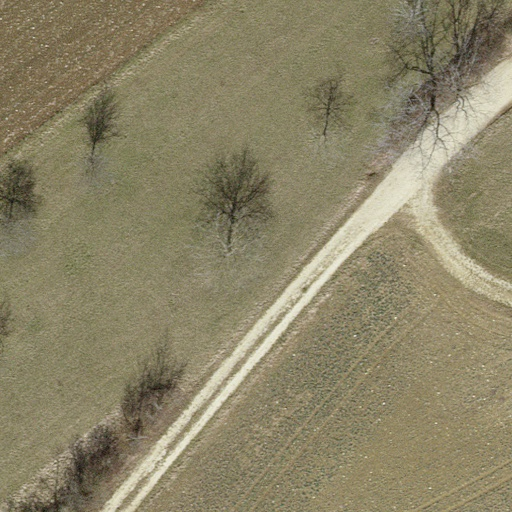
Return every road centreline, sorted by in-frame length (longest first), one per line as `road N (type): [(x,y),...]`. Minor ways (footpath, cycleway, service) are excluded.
road 1 (track): [(431,156),(347,241),(120,511)]
road 2 (track): [(511,292),(480,280),(446,250),(424,208),(431,156)]
